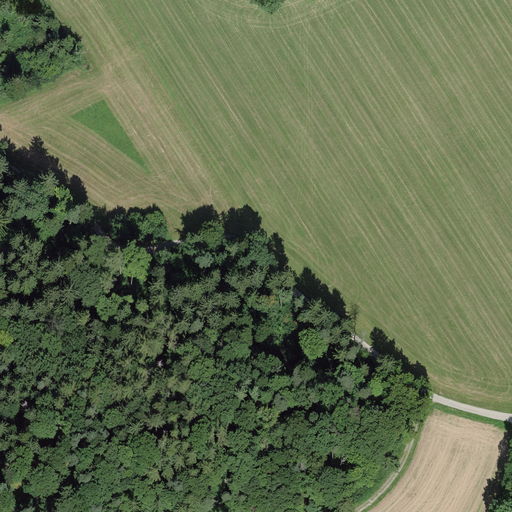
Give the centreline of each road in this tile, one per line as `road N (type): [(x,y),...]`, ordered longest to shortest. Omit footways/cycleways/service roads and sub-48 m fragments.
road 1 (track): [(511,420),(402,380),(229,243),(180,239),(132,252),(42,303),(0,315)]
road 2 (track): [(0,166),(132,252),(0,249)]
